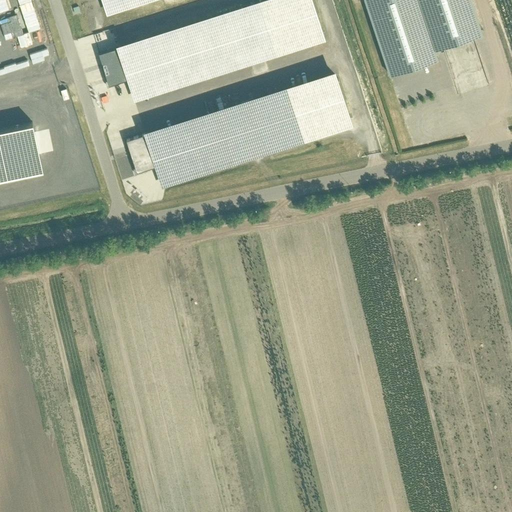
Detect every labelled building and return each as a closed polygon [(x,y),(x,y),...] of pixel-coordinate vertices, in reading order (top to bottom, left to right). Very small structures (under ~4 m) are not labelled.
[(38,0),(14,0),(10,1),(16,22),(42,14),(41,7),(38,0)] [(103,0),(107,12),(146,0),(103,0)] [(313,0),(251,0),(117,43),(135,100),(326,39),(313,0)] [(438,59),(418,0),(365,0),(391,74),(438,59)] [(484,33),(472,0),(419,0),(436,49),(484,33)] [(29,53),(31,62),(49,56),(47,48),(29,53)] [(337,67),(146,128),(164,185),(355,125),(337,67)] [(0,179),(38,172),(29,122),(0,127),(0,179)]
